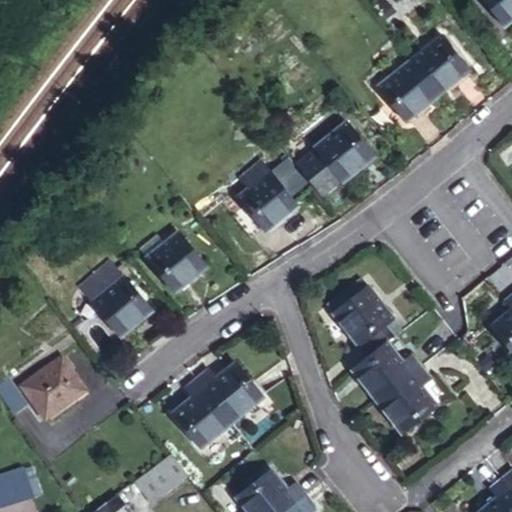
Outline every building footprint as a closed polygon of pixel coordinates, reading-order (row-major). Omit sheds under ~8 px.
[(511,0),(472,0),(498,33),(511,22),(511,0)] [(407,70),(433,102),(464,77),(438,45),(407,70)] [(401,127),(433,102),(407,70),(376,95),(401,127)] [(378,167),(351,135),(320,161),(345,192),(346,194),(378,167)] [(300,178),(325,208),(345,192),(320,161),(300,178)] [(241,209),(246,214),(265,237),(267,239),(299,213),(274,183),(274,182),(241,209)] [(265,237),(246,214),(234,224),(253,247),(265,237)] [(165,253),(149,266),(174,297),(206,272),(181,241),(165,253)] [(142,257),(149,266),(165,253),(158,244),(142,257)] [(79,296),(94,317),(127,292),(111,272),(79,296)] [(127,292),(94,317),(118,348),(151,324),(127,292)] [(348,340),(382,314),(364,292),(331,318),(348,340)] [(385,350),(394,343),(383,329),(390,323),(382,314),(348,340),(356,351),(361,348),(371,361),(385,350)] [(511,321),(496,335),(511,355),(511,321)] [(352,376),(378,408),(410,382),(397,366),(385,350),(371,361),(352,376)] [(397,366),(410,382),(420,375),(408,359),(397,366)] [(85,399),(61,365),(20,394),(43,428),(85,399)] [(197,388),(233,432),(263,409),(235,373),(219,386),(212,376),(197,388)] [(420,375),(410,382),(420,395),(430,388),(420,375)] [(410,382),(378,408),(400,436),(433,411),(420,395),(410,382)] [(204,456),(233,432),(197,388),(183,399),(190,408),(176,420),(204,456)] [(25,415),(13,399),(7,390),(0,395),(0,406),(13,423),(25,415)] [(150,508),(186,479),(171,461),(135,489),(150,508)] [(0,511),(34,500),(26,474),(0,482),(0,511)] [(511,477),(503,485),(511,496),(511,477)] [(238,508),(241,511),(295,511),(306,503),(295,489),(285,496),(272,480),(238,508)] [(511,511),(511,496),(503,485),(490,496),(498,507),(491,511),(511,511)] [(130,511),(121,499),(111,507),(114,511),(130,511)] [(313,511),(306,503),(295,511),(313,511)]
